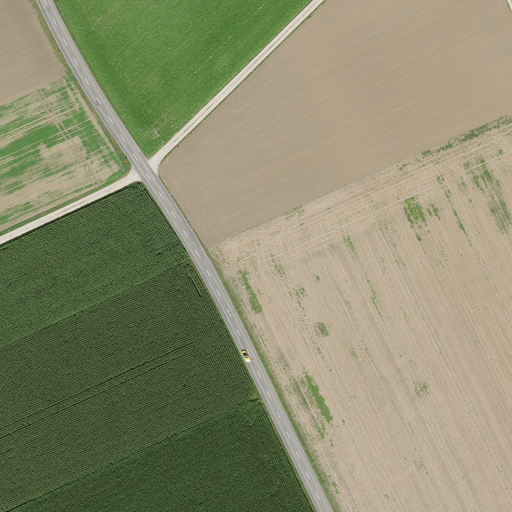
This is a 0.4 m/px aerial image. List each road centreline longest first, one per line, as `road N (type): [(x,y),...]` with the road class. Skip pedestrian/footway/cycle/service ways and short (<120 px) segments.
road 1 (tertiary): [(324,511),(196,251),(44,0)]
road 2 (track): [(0,239),(133,178),(318,0)]
